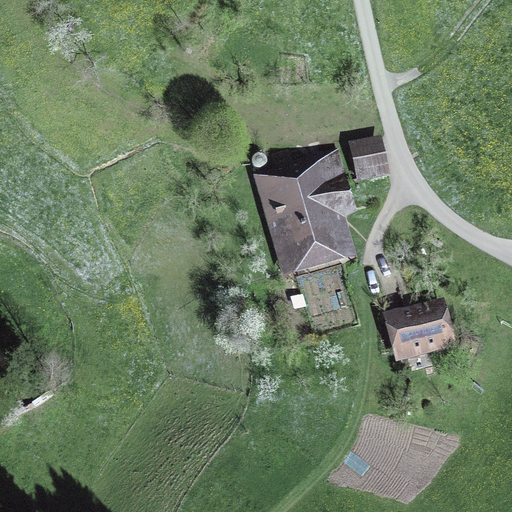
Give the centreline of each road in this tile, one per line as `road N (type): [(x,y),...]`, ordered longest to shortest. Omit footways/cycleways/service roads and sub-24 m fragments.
road 1 (track): [(279,511),(321,471),(352,424),(367,352),(367,264),(378,225),(414,181)]
road 2 (residential): [(361,0),(414,181),(458,225),(511,257)]
road 3 (track): [(380,83),(432,60),(484,0)]
